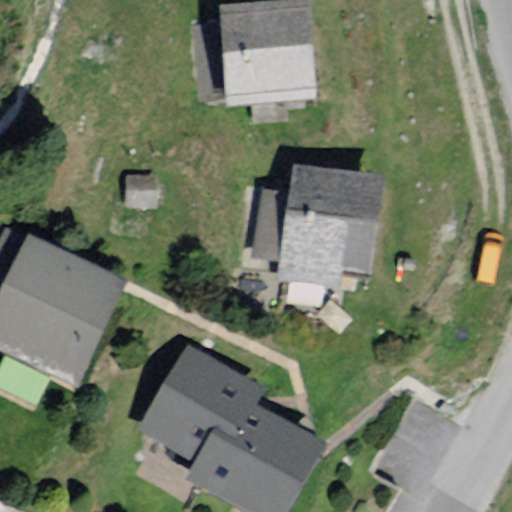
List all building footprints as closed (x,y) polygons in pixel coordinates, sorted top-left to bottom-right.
[(312,15),(225,20),(231,117),(318,112),(312,15)] [(254,256),(278,260),(289,183),(265,179),(254,256)] [(387,192),(300,180),(285,287),(372,300),(387,192)] [(134,290),(35,248),(0,330),(0,358),(89,396),(134,290)] [(272,400),(197,360),(150,447),(208,478),(198,496),(228,511),(305,511),(333,460),(261,421),(272,400)]
